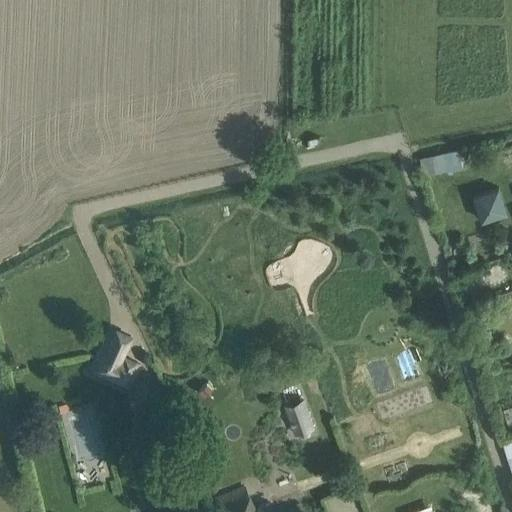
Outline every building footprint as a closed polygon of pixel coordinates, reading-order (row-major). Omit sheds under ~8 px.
[(461,148),(423,154),(426,172),(464,165),(461,148)] [(511,189),(488,195),(494,222),(511,217),(511,189)] [(90,369),(130,387),(139,365),(100,348),(90,369)] [(304,399),(284,406),(296,436),(303,434),(305,441),(315,437),(312,430),(315,429),(304,399)] [(141,436),(164,498),(195,486),(172,425),(141,436)] [(511,437),(502,441),(511,469),(511,437)] [(267,496),(296,489),(292,474),(264,481),(267,496)] [(221,511),(267,511),(265,503),(255,507),(247,486),(218,498),(221,511)]
